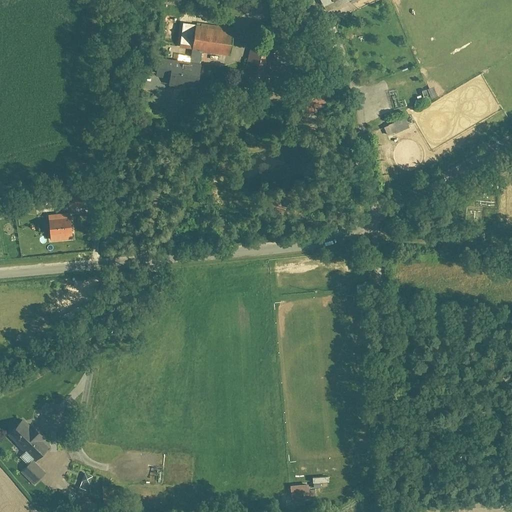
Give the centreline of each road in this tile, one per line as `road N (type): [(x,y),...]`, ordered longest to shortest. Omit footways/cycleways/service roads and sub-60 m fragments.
road 1 (unclassified): [(0,272),(312,240),(511,135)]
road 2 (track): [(404,511),(372,210)]
road 3 (track): [(511,246),(375,238)]
